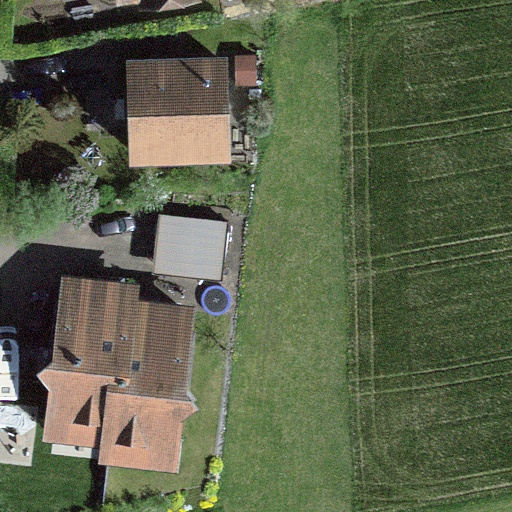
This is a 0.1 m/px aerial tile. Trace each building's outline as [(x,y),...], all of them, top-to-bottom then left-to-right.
[(228,45),(125,48),(129,163),(177,161),(176,155),(232,153),(228,45)] [(235,52),(236,83),(258,82),(257,51),(235,52)] [(228,216),(159,208),(152,269),(221,277),(228,216)] [(129,369),(138,291),(140,274),(61,265),(52,344),(36,357),(49,373),(42,432),(58,434),(56,448),(98,453),(108,366),(129,369)] [(98,453),(177,462),(183,405),(198,391),(187,375),(195,298),(138,291),(129,369),(108,366),(98,453)]
